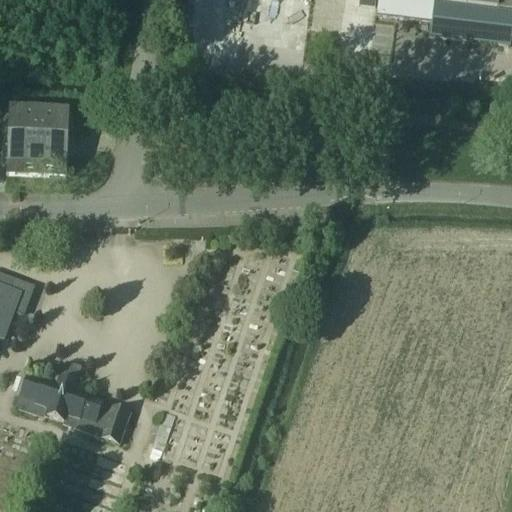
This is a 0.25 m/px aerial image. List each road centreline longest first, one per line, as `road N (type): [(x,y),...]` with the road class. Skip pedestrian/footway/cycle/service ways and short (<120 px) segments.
road 1 (unclassified): [(126,209),(347,194),(511,198)]
road 2 (unclassified): [(126,209),(147,0)]
road 3 (unclassified): [(0,204),(126,209)]
